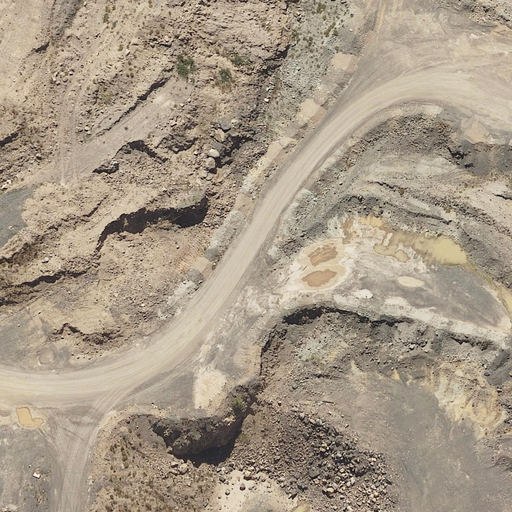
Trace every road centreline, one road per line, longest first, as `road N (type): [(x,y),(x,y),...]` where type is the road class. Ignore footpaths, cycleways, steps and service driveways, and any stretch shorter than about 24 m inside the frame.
road 1 (track): [(0,380),(76,384),(137,369),(183,334),(302,165),(344,119),(401,88),(511,64)]
road 2 (track): [(129,0),(81,76),(66,116),(67,165)]
road 3 (track): [(67,511),(91,422),(137,369)]
road 4 (track): [(421,511),(415,469),(397,429),(335,393)]
